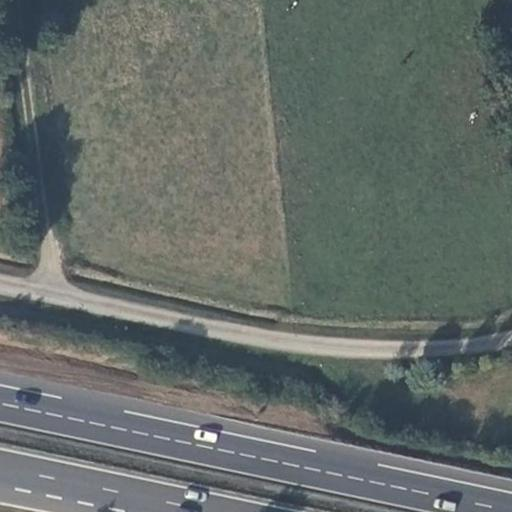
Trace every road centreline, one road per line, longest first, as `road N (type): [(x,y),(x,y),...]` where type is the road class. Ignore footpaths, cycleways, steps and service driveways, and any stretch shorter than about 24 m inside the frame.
road 1 (trunk): [(508,511),(0,404)]
road 2 (unclassified): [(0,282),(394,352),(511,334)]
road 3 (track): [(51,293),(18,0)]
road 4 (trunk): [(0,470),(199,511)]
